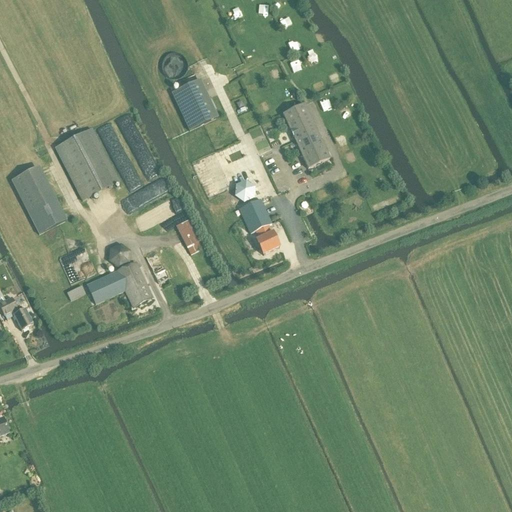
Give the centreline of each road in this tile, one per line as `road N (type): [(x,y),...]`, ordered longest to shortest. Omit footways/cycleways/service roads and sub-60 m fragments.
road 1 (unclassified): [(0,382),(511,192)]
road 2 (track): [(305,269),(171,0)]
road 3 (track): [(132,245),(103,245),(77,209),(0,45)]
